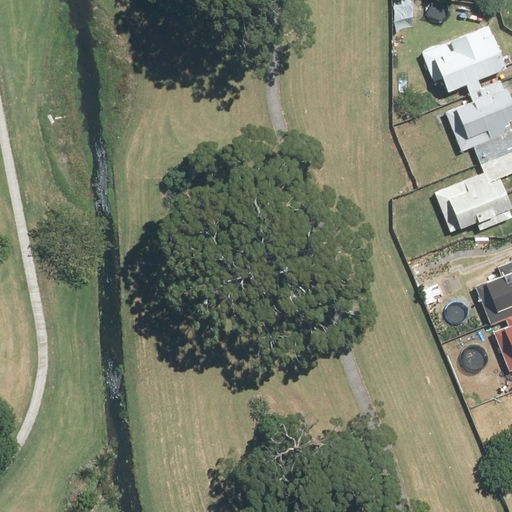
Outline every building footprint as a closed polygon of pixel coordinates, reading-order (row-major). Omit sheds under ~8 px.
[(486,25),(420,52),(437,96),(504,69),(486,25)] [(470,101),(444,112),(460,152),(511,130),(508,120),(511,118),(511,106),(501,79),(467,93),(470,101)] [(511,213),(494,167),(432,192),(449,232),(474,222),(478,232),(511,218),(511,213)] [(492,269),(480,245),(462,254),(473,278),(492,269)] [(473,284),(489,325),(505,318),(511,315),(511,260),(496,267),(499,274),(473,284)] [(509,326),(491,331),(507,371),(511,369),(511,315),(505,318),(509,326)]
